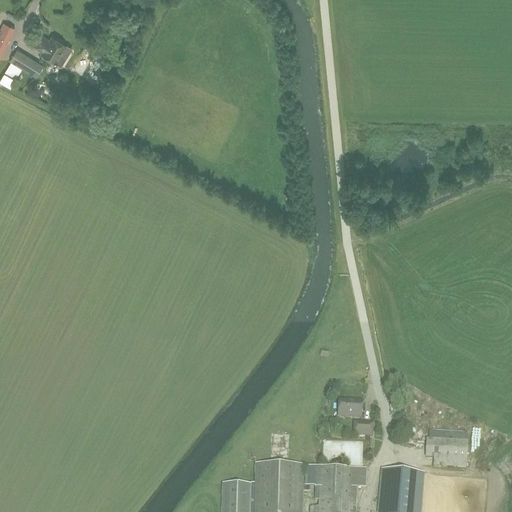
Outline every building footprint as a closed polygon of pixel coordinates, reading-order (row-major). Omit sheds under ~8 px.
[(0,29),(0,62),(16,29),(3,23),(0,29)] [(43,53),(42,55),(55,63),(66,46),(53,38),(50,42),(41,36),(34,47),(43,53)] [(75,63),(71,59),(77,51),(72,48),(61,63),(70,69),(75,63)] [(42,66),(16,49),(9,60),(35,77),(42,66)] [(352,402),(340,400),(338,416),(361,418),(363,401),(352,400),(352,402)] [(354,434),(372,436),(373,424),(355,422),(354,434)] [(466,459),(467,441),(467,433),(429,431),(428,439),(427,439),(426,457),(434,458),(433,467),(466,469),(466,459)] [(367,466),(352,467),(352,484),(368,483),(367,466)] [(381,470),(378,511),(420,511),(423,473),(381,470)]
